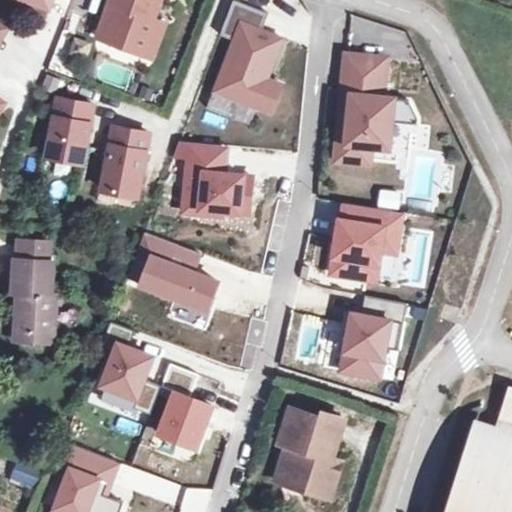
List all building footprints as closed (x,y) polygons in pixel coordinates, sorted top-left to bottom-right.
[(48,0),(17,0),(45,10),(48,0)] [(105,0),(103,6),(108,7),(97,43),(133,56),(147,21),(154,0),(105,0)] [(241,0),(233,0),(222,32),(236,38),(217,89),(274,110),(284,81),(264,74),(267,66),(272,67),(284,36),(263,28),(270,11),(241,0)] [(91,41),(97,43),(108,7),(103,6),(91,41)] [(161,26),(147,21),(133,56),(147,62),(161,26)] [(352,123),(342,122),(339,157),(372,160),(374,143),(391,143),(393,118),(420,120),(421,114),(412,97),(385,94),(388,55),(354,51),(350,92),(354,93),(352,123)] [(124,88),(131,71),(103,60),(96,78),(124,88)] [(56,102),(46,160),(80,165),(90,108),(56,102)] [(111,130),(101,191),(135,197),(146,135),(111,130)] [(173,151),(187,156),(189,143),(227,147),(228,142),(179,136),(173,151)] [(187,156),(181,207),(220,212),(221,207),(247,210),(252,173),(220,168),(220,163),(225,164),(227,147),(189,143),(187,156)] [(379,204),(400,207),(402,190),(381,187),(379,204)] [(344,216),(342,216),(332,270),(377,277),(383,247),(398,250),(403,226),(393,224),(396,207),(347,199),(344,216)] [(406,209),(396,207),(393,224),(403,226),(406,209)] [(142,280),(207,306),(218,278),(193,268),(171,259),(178,240),(145,228),(137,251),(151,256),(142,280)] [(171,259),(193,268),(201,249),(178,240),(171,259)] [(22,292),(20,332),(58,334),(60,296),(54,296),(56,261),(49,261),(50,243),(19,241),(16,292),(22,292)] [(353,309),(342,367),(382,375),(388,345),(401,348),(410,301),(366,293),(362,311),(353,309)] [(119,346),(106,380),(111,381),(143,393),(139,403),(156,410),(167,382),(148,375),(157,352),(132,343),(138,326),(113,317),(104,341),(119,346)] [(58,334),(20,332),(19,339),(58,341),(58,334)] [(143,393),(111,381),(107,391),(139,403),(143,393)] [(218,401),(181,387),(165,429),(202,443),(218,401)] [(314,471),(310,482),(333,489),(345,455),(332,450),(347,408),(322,400),(319,407),(291,398),(279,433),(289,436),(281,459),(314,471)] [(511,511),(511,404),(508,403),(508,426),(504,425),(498,442),(473,434),(448,511),(511,511)] [(122,437),(127,418),(107,412),(101,431),(122,437)] [(158,434),(154,444),(191,460),(196,450),(158,434)] [(77,463),(59,511),(90,511),(94,503),(118,511),(123,511),(130,496),(110,488),(122,455),(71,436),(63,458),(77,463)] [(277,471),(310,482),(314,471),(281,459),(277,471)] [(14,464),(11,482),(37,487),(41,469),(14,464)]
